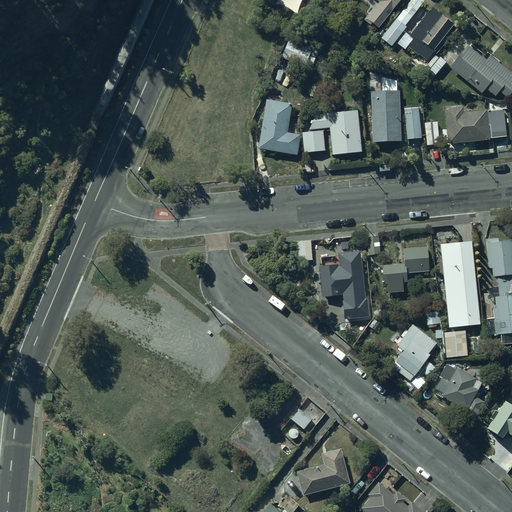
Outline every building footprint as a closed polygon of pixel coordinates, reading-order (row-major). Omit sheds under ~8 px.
[(380,30),(393,13),(402,0),(337,0),(335,3),(345,11),(353,0),(375,0),(381,4),(368,22),(380,30)] [(395,49),(424,5),(417,0),(412,0),(385,42),(395,49)] [(429,62),(452,27),(431,13),(407,47),(429,62)] [(287,39),(265,29),(256,48),(278,59),(287,39)] [(250,51),(224,39),(204,85),(231,97),(250,51)] [(319,54),(288,42),(281,60),(312,72),(319,54)] [(511,80),(488,60),(484,64),(468,51),(450,72),(480,99),(485,93),(494,101),(498,96),(506,103),(511,95),(511,80)] [(402,146),(400,96),(373,97),(375,148),(402,146)] [(266,102),(258,150),(297,158),(301,139),(288,137),(293,106),(266,102)] [(219,129),(223,118),(191,106),(182,130),(206,139),(205,143),(235,155),(241,138),(219,129)] [(422,142),(419,111),(406,112),(409,143),(422,142)] [(487,145),(484,116),(462,118),(461,112),(444,113),(448,150),(465,148),(465,147),(487,145)] [(311,133),(332,132),(335,159),(363,156),(358,114),(330,118),(310,119),(311,133)] [(436,122),(424,123),(425,145),(438,144),(436,122)] [(325,154),(323,134),(303,136),(305,156),(325,154)] [(198,178),(210,148),(187,139),(183,150),(165,142),(155,165),(170,171),(173,163),(191,170),(189,175),(198,178)] [(381,240),(369,241),(370,259),(383,258),(381,240)] [(311,260),(310,241),(288,241),(289,260),(311,260)] [(495,282),(497,299),(493,299),(497,340),(511,338),(511,266),(510,245),(484,248),(486,274),(491,273),(492,283),(495,282)] [(457,254),(445,256),(448,289),(444,289),(445,307),(477,304),(471,247),(456,249),(457,254)] [(389,297),(405,296),(404,285),(409,285),(408,276),(429,275),(427,249),(404,251),(405,267),(384,269),(385,287),(388,287),(389,297)] [(314,263),(316,281),(335,279),(336,288),(356,286),(354,261),(342,262),(341,254),(325,255),(325,261),(314,263)] [(358,272),(360,290),(352,290),(354,319),(372,317),(368,271),(358,272)] [(439,311),(425,312),(425,325),(427,325),(427,329),(436,329),(436,327),(437,327),(437,324),(439,324),(439,311)] [(437,347),(420,333),(392,368),(409,382),(437,347)] [(465,334),(445,336),(447,361),(467,360),(465,334)] [(481,385),(456,372),(442,401),(467,414),(481,385)] [(501,441),(503,437),(511,442),(511,423),(511,422),(511,408),(503,403),(486,432),(501,441)] [(297,410),(289,420),(303,430),(311,420),(297,410)] [(298,475),(304,499),(332,492),(332,493),(352,487),(345,463),(345,464),(342,451),(321,457),(324,468),(298,475)] [(79,499),(61,485),(49,501),(61,510),(59,511),(74,511),(70,508),(79,499)] [(420,511),(412,505),(409,509),(380,487),(368,503),(369,504),(364,510),(366,511),(420,511)] [(283,509),(287,511),(293,511),(299,505),(285,494),(277,504),(283,509)]
